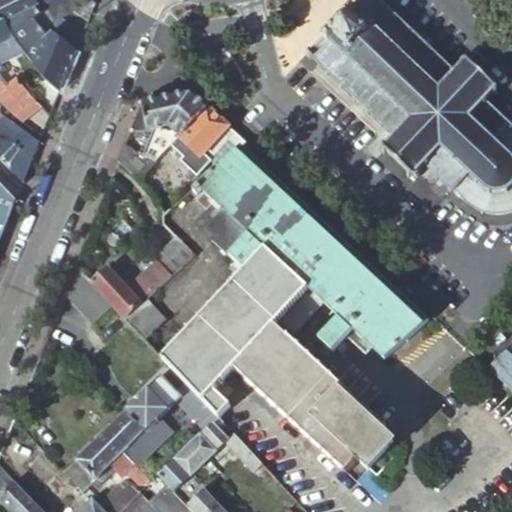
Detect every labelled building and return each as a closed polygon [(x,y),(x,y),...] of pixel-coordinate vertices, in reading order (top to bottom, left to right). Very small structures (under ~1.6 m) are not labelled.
[(50,25),(30,0),(0,0),(0,23),(12,39),(22,53),(32,66),(42,57),(33,47),(29,36),(50,25)] [(30,0),(50,25),(57,39),(78,52),(83,39),(66,25),(64,22),(63,22),(61,18),(88,5),(90,9),(95,11),(98,4),(92,0),(30,0)] [(360,0),(354,7),(352,5),(345,11),(346,13),(329,31),(328,30),(321,37),(324,39),(312,51),(310,50),(305,55),(311,60),(313,58),(327,71),(325,74),(328,76),(330,74),(341,84),(339,87),(341,89),(344,87),(354,97),(352,99),(355,101),(357,99),(367,109),(365,111),(368,114),(370,112),(381,122),(379,124),(382,127),(384,124),(395,135),(387,144),(384,141),(381,144),(384,147),(383,148),(385,150),(383,152),(386,154),(389,152),(410,172),(408,174),(411,177),(413,175),(414,177),(416,176),(418,178),(421,174),(432,184),(438,178),(439,179),(440,178),(451,188),(449,190),(451,192),(454,190),(455,192),(457,190),(463,196),(462,197),(464,200),(466,198),(473,204),(475,205),(478,207),(479,208),(482,209),(482,211),(485,213),(486,210),(488,211),(491,211),(495,212),(498,213),(501,213),(505,212),(508,212),(511,210),(511,122),(510,124),(499,114),(501,112),(498,110),(497,111),(485,101),(493,93),(496,95),(499,92),(496,89),(497,88),(496,86),(498,84),(495,82),(492,85),(470,64),(473,61),(470,58),(469,60),(467,59),(466,60),(463,57),(460,60),(463,63),(455,72),(444,61),(445,59),(443,56),(441,58),(430,48),(432,46),(429,44),(427,46),(417,36),(418,33),(416,31),(414,33),(403,23),(405,21),(402,18),(400,20),(389,10),(391,8),(389,5),(386,7),(378,0),(360,0)] [(0,45),(12,39),(0,23),(0,45)] [(0,63),(22,53),(12,39),(0,45),(0,63)] [(42,57),(32,66),(46,80),(48,83),(61,94),(70,70),(48,51),(42,57)] [(0,67),(0,69),(2,73),(8,70),(5,64),(0,67)] [(8,84),(12,81),(24,73),(16,65),(8,70),(2,73),(8,84)] [(24,73),(12,81),(33,99),(39,105),(47,96),(24,73)] [(33,99),(12,81),(8,84),(0,91),(0,112),(9,121),(33,99)] [(179,139),(207,108),(190,92),(141,102),(146,132),(167,128),(179,139)] [(141,102),(129,133),(146,132),(141,102)] [(216,169),(240,148),(244,143),(222,122),(207,108),(179,139),(165,153),(164,154),(171,161),(174,157),(176,159),(187,147),(198,157),(202,153),(216,169)] [(0,159),(23,183),(40,144),(9,121),(0,133),(0,159)] [(165,153),(179,139),(167,128),(146,132),(143,141),(165,153)] [(118,162),(139,182),(164,154),(165,153),(143,141),(135,153),(126,149),(126,145),(124,144),(118,162)] [(254,160),(240,148),(216,169),(197,186),(199,187),(194,193),(198,196),(203,191),(215,202),(207,210),(223,226),(211,239),(243,268),(263,246),(308,288),(338,316),(318,338),(332,352),(353,330),(385,359),(429,323),(412,307),(415,303),(292,188),(259,157),(258,156),(254,160)] [(0,239),(13,208),(16,201),(4,189),(0,192),(0,239)] [(177,271),(181,268),(195,255),(177,238),(162,253),(164,256),(177,271)] [(274,326),(308,288),(263,246),(243,268),(180,338),(223,383),(234,370),(274,326)] [(164,256),(158,261),(172,276),(177,271),(164,256)] [(145,300),(172,276),(158,261),(128,288),(142,303),(145,300)] [(91,282),(76,265),(65,291),(74,301),(93,284),(91,282)] [(107,266),(91,282),(93,284),(106,298),(125,318),(142,303),(128,288),(107,266)] [(106,298),(93,284),(74,301),(88,315),(106,298)] [(142,303),(125,318),(145,341),(164,322),(145,300),(142,303)] [(274,326),(234,370),(258,393),(284,369),(322,411),(346,391),(274,326)] [(196,394),(218,419),(231,406),(216,391),(223,383),(180,338),(162,358),(185,383),(196,394)] [(511,360),(503,352),(487,369),(511,393),(511,360)] [(372,464),(322,411),(284,369),(258,393),(346,472),(357,460),(368,469),(372,464)] [(125,410),(126,412),(145,431),(124,452),(138,466),(173,432),(161,419),(178,402),(183,397),(177,391),(161,375),(125,410)] [(185,383),(177,391),(183,397),(178,402),(205,431),(209,427),(218,419),(196,394),(185,383)] [(386,429),(346,391),(322,411),(372,464),(393,440),(383,431),(386,429)] [(62,474),(81,494),(90,484),(95,489),(113,472),(120,480),(126,474),(138,486),(144,487),(151,480),(138,466),(124,452),(145,431),(126,412),(62,474)] [(200,436),(216,453),(224,443),(233,434),(224,425),(218,419),(209,427),(205,431),(200,436)] [(270,473),(233,434),(224,443),(239,458),(261,481),(270,473)] [(207,460),(216,453),(200,436),(175,461),(191,477),(193,475),(207,460)] [(191,477),(175,461),(159,476),(163,480),(174,492),(191,477)] [(0,471),(0,496),(13,485),(0,471)] [(156,480),(153,482),(150,485),(158,494),(164,488),(159,483),(156,480)] [(89,503),(97,511),(123,511),(140,496),(127,484),(119,486),(100,504),(87,491),(82,495),(89,503)] [(39,511),(13,485),(0,496),(0,502),(9,511),(39,511)] [(205,490),(188,506),(193,511),(211,511),(219,505),(205,490)] [(79,511),(97,511),(89,503),(79,511)]
